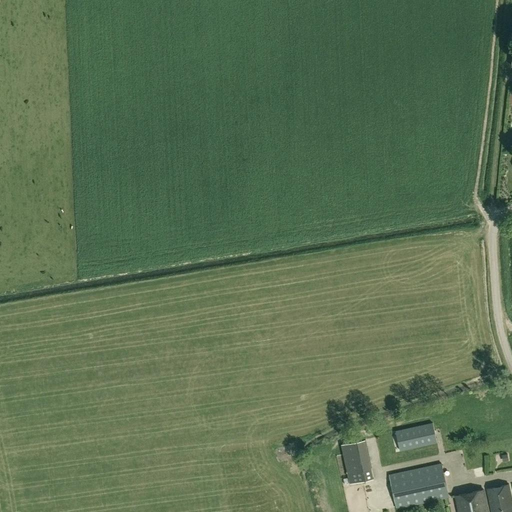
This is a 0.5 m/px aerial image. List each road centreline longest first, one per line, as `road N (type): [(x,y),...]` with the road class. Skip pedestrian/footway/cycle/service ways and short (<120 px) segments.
road 1 (unclassified): [(511,368),(501,341),(492,232),(511,207)]
road 2 (track): [(495,220),(506,59)]
